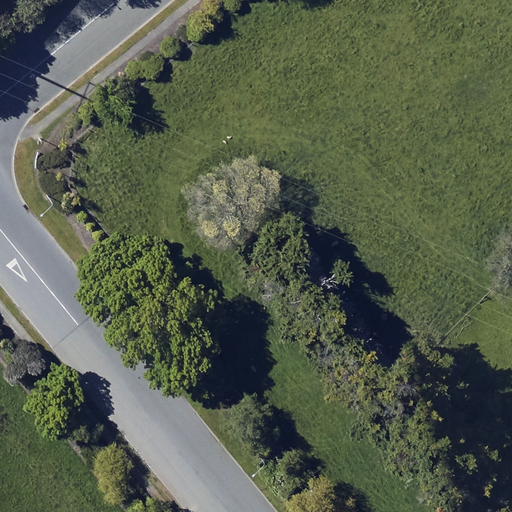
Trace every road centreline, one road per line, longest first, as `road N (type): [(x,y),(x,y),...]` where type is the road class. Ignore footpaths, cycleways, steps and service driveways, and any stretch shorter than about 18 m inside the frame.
road 1 (unclassified): [(231,511),(0,229)]
road 2 (unclassified): [(115,0),(0,95)]
